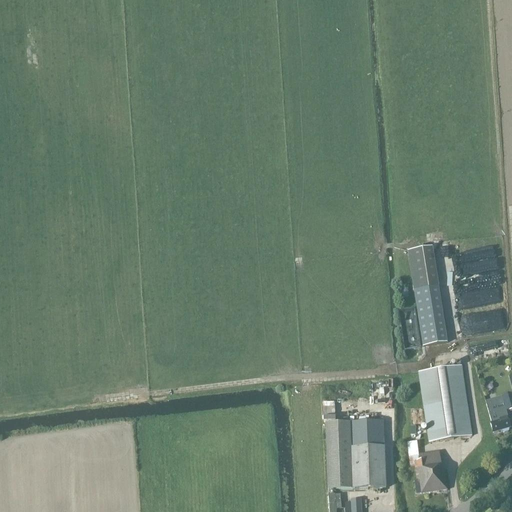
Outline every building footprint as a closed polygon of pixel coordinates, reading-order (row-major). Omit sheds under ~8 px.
[(431,248),(408,252),(414,291),(414,292),(438,288),(431,248)] [(468,250),(469,259),(479,258),(478,249),(468,250)] [(486,260),(468,262),(470,273),(488,271),(486,260)] [(443,320),(419,323),(423,347),(446,343),(443,320)] [(421,373),(431,443),(471,437),(461,367),(421,373)] [(371,377),(370,386),(383,386),(383,377),(371,377)] [(493,433),(511,428),(506,412),(511,409),(511,394),(502,398),(502,400),(486,405),(492,423),(490,424),(493,433)] [(386,489),(384,448),(383,422),(350,424),(326,424),(328,491),(353,490),(386,489)] [(417,495),(447,491),(444,471),(442,471),(439,453),(422,455),(423,461),(420,462),(417,443),(407,444),(410,466),(415,466),(417,480),(415,481),(417,495)] [(361,511),(361,500),(351,501),(351,511),(361,511)]
